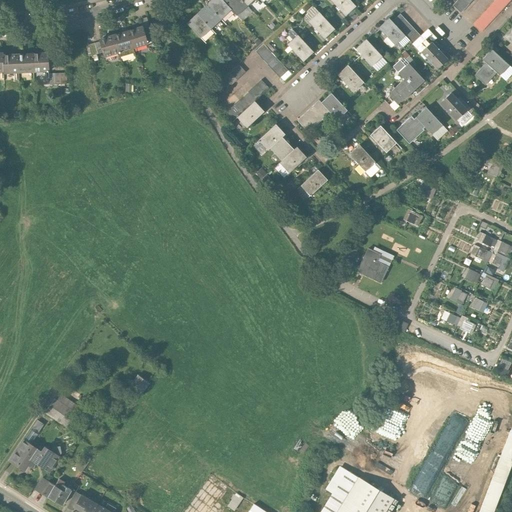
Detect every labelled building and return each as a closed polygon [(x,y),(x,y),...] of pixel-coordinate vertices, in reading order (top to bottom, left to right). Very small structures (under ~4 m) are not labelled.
[(221,19),(232,10),(223,0),(211,0),(207,4),(221,19)] [(237,15),(247,6),(242,0),(223,0),(232,10),(237,15)] [(350,0),(331,0),(345,15),(356,6),(350,0)] [(473,0),(458,0),(453,6),(461,13),(473,0)] [(496,0),(473,24),(482,32),(511,0),(496,0)] [(207,4),(197,13),(211,29),(221,19),(207,4)] [(253,12),(247,6),(237,15),(242,21),(253,12)] [(319,12),(309,21),(324,38),(335,29),(319,12)] [(200,38),(211,29),(197,13),(186,22),(200,38)] [(405,35),(413,43),(421,36),(400,14),(392,21),(405,35)] [(140,19),(142,26),(143,29),(149,27),(146,17),(140,19)] [(379,28),(395,45),(405,35),(392,21),(390,18),(379,28)] [(142,26),(128,30),(133,48),(148,43),(143,29),(142,26)] [(128,30),(114,34),(119,52),(133,48),(128,30)] [(105,56),(119,52),(114,34),(100,39),(100,41),(104,52),(105,56)] [(298,35),(287,44),(303,61),(314,52),(298,35)] [(367,39),(356,49),(372,66),(383,56),(367,39)] [(104,52),(100,41),(89,45),(92,55),(104,52)] [(422,52),(437,69),(448,59),(433,42),(422,52)] [(256,52),(280,78),(284,74),(288,70),(264,44),(256,52)] [(498,72),(500,75),(510,65),(492,49),(483,59),(487,63),(498,72)] [(32,54),(17,55),(18,73),(33,72),(32,54)] [(47,54),(32,54),(33,72),(48,72),(47,54)] [(3,74),(18,73),(17,55),(2,56),(3,72),(3,74)] [(486,85),(498,72),(487,63),(475,76),(486,85)] [(215,100),(245,72),(238,64),(207,92),(215,100)] [(390,96),(398,105),(400,103),(401,103),(425,81),(409,64),(399,74),(404,80),(391,92),(391,95),(390,96)] [(348,66),(338,75),(353,92),(364,82),(348,66)] [(67,73),(49,74),(49,84),(67,84),(67,73)] [(288,78),(284,74),(280,78),(284,82),(288,78)] [(237,117),(255,101),(269,88),(261,80),(225,113),(233,122),(237,117)] [(347,110),(331,93),(321,103),(319,101),(298,121),(307,130),(312,126),(314,128),(330,112),(337,120),(347,110)] [(441,102),(457,120),(467,110),(452,93),(441,102)] [(264,112),(255,101),(237,117),(247,128),(264,112)] [(397,130),(409,144),(424,130),(423,129),(425,127),(438,141),(448,131),(427,108),(415,119),(412,116),(397,130)] [(268,150),(270,148),(282,137),(285,134),(276,124),(259,140),(268,150)] [(381,126),(371,136),(386,153),(397,143),(381,126)] [(294,150),(282,137),(270,148),(282,161),(294,150)] [(360,145),(350,155),(365,172),(376,162),(360,145)] [(297,147),(294,150),(282,161),(279,163),(289,174),(307,158),(297,147)] [(498,178),(503,166),(491,161),(486,173),(498,178)] [(301,186),(310,196),(327,180),(318,170),(301,186)] [(403,219),(417,225),(422,215),(408,209),(403,219)] [(501,266),(510,244),(481,232),(477,240),(496,248),(491,262),(501,266)] [(477,246),(474,256),(487,260),(490,251),(477,246)] [(368,249),(357,272),(381,284),(394,257),(375,248),(373,251),(368,249)] [(476,282),(480,273),(468,268),(464,278),(476,282)] [(481,284),(494,289),(498,279),(485,274),(481,284)] [(454,287),(450,298),(461,302),(466,292),(454,287)] [(471,306),(483,312),(488,302),(475,296),(471,306)] [(449,312),(445,320),(455,324),(459,317),(449,312)] [(460,328),(472,333),(476,323),(464,319),(460,328)] [(501,357),(494,372),(505,377),(511,362),(501,357)] [(138,376),(128,389),(140,398),(150,385),(138,376)] [(54,399),(44,414),(67,429),(81,408),(61,395),(57,401),(54,399)] [(38,419),(31,429),(38,433),(44,424),(38,419)] [(31,429),(24,440),(31,444),(38,433),(31,429)] [(494,511),(511,465),(511,432),(510,432),(480,511),(494,511)] [(37,449),(31,444),(24,440),(9,461),(23,471),(28,464),(32,467),(36,462),(30,459),(35,452),(37,449)] [(42,452),(37,449),(35,452),(30,459),(36,462),(48,471),(50,472),(60,456),(56,453),(49,448),(45,446),(42,452)] [(337,511),(382,511),(393,496),(359,476),(337,511)] [(35,489),(48,497),(55,485),(42,477),(35,489)] [(59,479),(55,485),(48,497),(62,506),(71,491),(63,486),(65,483),(59,479)] [(71,511),(73,509),(80,496),(75,493),(66,509),(71,511)] [(243,499),(236,494),(227,507),(234,511),(243,499)] [(92,511),(97,505),(80,496),(73,509),(78,511),(92,511)]
